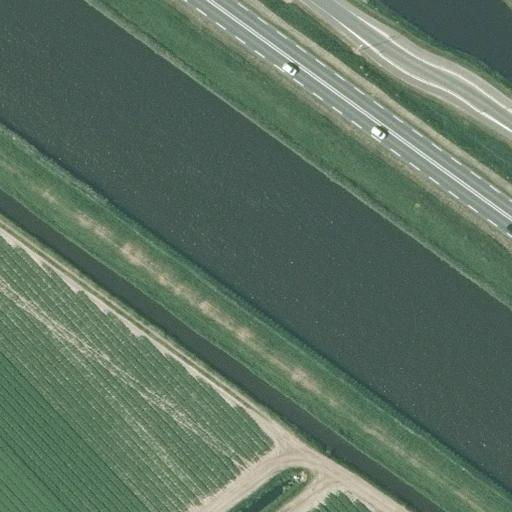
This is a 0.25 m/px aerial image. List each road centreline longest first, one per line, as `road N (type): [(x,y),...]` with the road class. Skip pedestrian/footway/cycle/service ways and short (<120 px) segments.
road 1 (primary): [(511,220),(206,0)]
road 2 (unclassified): [(511,124),(405,65),(316,0)]
